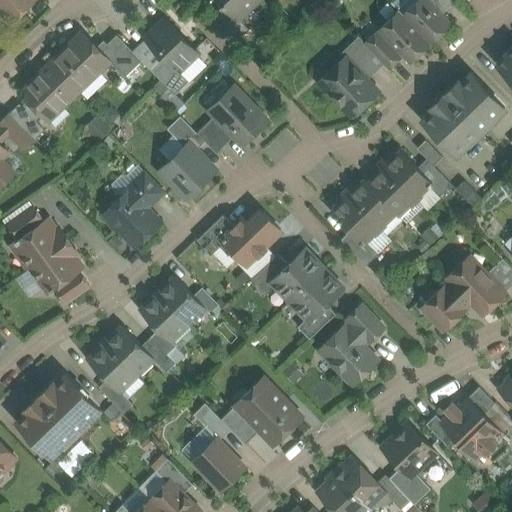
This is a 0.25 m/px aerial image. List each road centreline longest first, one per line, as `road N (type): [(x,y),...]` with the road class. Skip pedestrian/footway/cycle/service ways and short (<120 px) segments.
road 1 (residential): [(290,167),(255,170),(117,297),(48,339),(0,382)]
road 2 (residential): [(448,364),(285,189),(290,167)]
road 3 (residential): [(246,511),(369,407),(448,364)]
road 4 (residential): [(511,8),(483,23),(378,119),(316,142)]
road 5 (residential): [(316,142),(186,0)]
